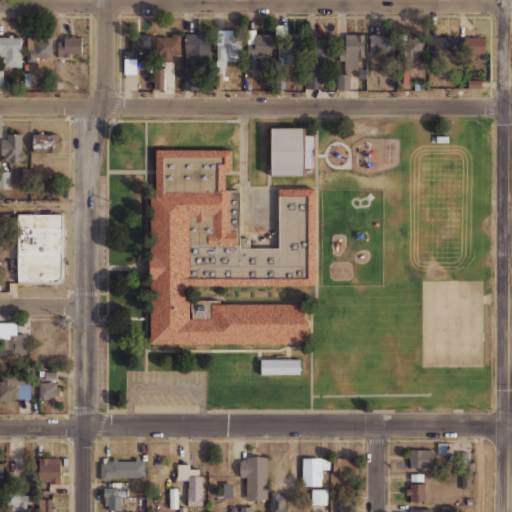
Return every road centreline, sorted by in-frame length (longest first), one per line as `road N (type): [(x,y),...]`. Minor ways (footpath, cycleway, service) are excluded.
road 1 (residential): [(105,0),(104,87),(90,122),(85,173),(83,511)]
road 2 (residential): [(509,433),(489,425),(0,426)]
road 3 (residential): [(509,2),(0,2)]
road 4 (residential): [(508,105),(0,104)]
road 5 (tertiary): [(508,0),(509,363)]
road 6 (tertiary): [(509,363),(507,511)]
